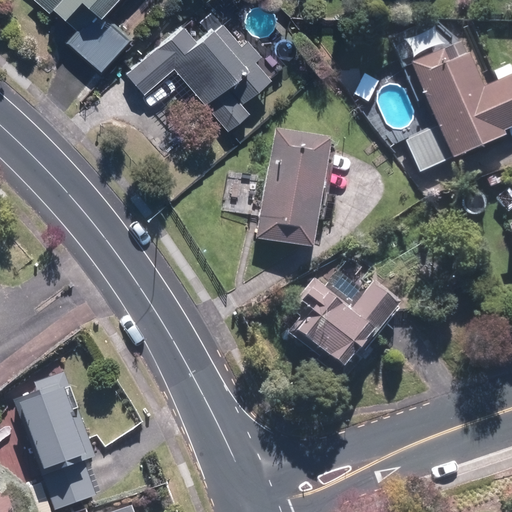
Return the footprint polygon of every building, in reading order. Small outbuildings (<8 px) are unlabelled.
[(27,0),(69,36),(62,45),(94,72),(123,38),(99,18),(114,0),(27,0)] [(191,50),(220,83),(230,74),(247,93),(264,78),(247,59),(258,50),(235,23),(224,33),(207,12),(191,25),(186,19),(120,74),(138,95),(191,50)] [(478,88),(463,48),(409,68),(443,161),(511,135),(511,85),(509,77),(478,88)] [(357,76),(348,98),(367,106),(377,84),(357,76)] [(219,86),(206,97),(230,124),(243,112),(219,86)] [(316,147),(262,138),(245,238),(300,248),(316,147)] [(511,227),(499,232),(506,254),(511,251),(511,227)] [(307,281),(280,313),(293,324),(281,337),(335,384),(395,314),(365,287),(355,299),(327,275),(315,288),(307,281)] [(46,385),(27,392),(52,466),(99,449),(71,368),(43,378),(46,385)] [(148,511),(144,500),(103,511),(148,511)]
